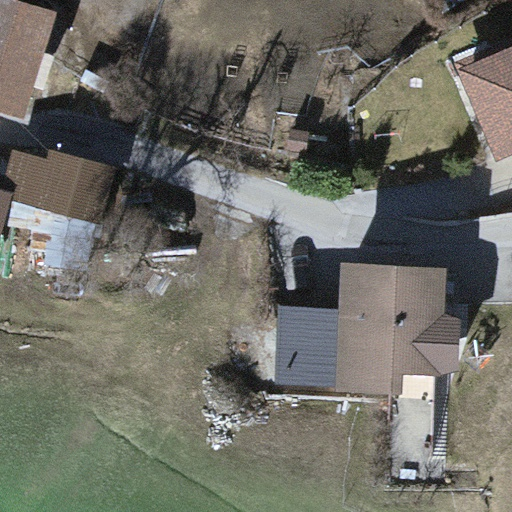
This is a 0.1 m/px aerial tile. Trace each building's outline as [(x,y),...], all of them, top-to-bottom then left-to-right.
[(65,5),(47,0),(0,0),(0,97),(33,108),(65,5)] [(511,40),(461,61),(502,160),(511,156),(511,40)] [(0,166),(0,271),(53,287),(81,190),(0,166)] [(511,269),(486,271),(491,329),(511,326),(511,269)] [(424,323),(425,275),(315,274),(315,327),(243,327),(242,404),(379,406),(380,383),(439,384),(440,323),(424,323)]
